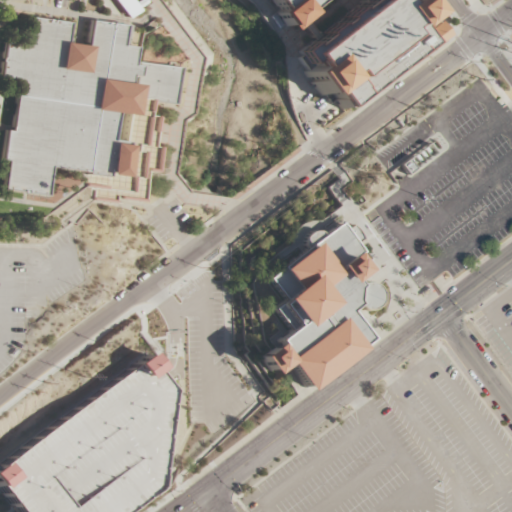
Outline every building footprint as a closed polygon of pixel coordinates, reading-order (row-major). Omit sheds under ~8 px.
[(317,0),(318,1),(306,11),(309,14),(285,32),(272,15),(278,10),(270,0),(317,0)] [(368,0),(371,4),(301,55),(310,67),(302,73),(320,96),(329,90),(341,107),(443,33),(433,20),(429,22),(424,15),(428,12),(419,0),(368,0)] [(0,69),(4,43),(26,46),(30,19),(69,24),(66,44),(85,47),(89,23),(128,28),(125,48),(131,49),(129,67),(136,68),(137,62),(179,68),(173,105),(133,99),(131,116),(129,116),(125,146),(127,147),(122,178),(105,176),(105,178),(85,175),(85,173),(51,168),(47,197),(2,191),(7,161),(1,160),(5,132),(10,133),(16,93),(0,90),(0,69)] [(246,356),(262,378),(281,364),(300,390),(366,341),(345,312),(353,306),(352,301),(354,290),(357,286),(353,280),(366,271),(357,259),(363,255),(339,222),(260,279),(276,301),(264,309),(280,331),(246,356)] [(0,488),(1,490),(15,508),(18,511),(126,511),(158,489),(172,392),(154,370),(156,368),(146,354),(130,366),(132,367),(2,466),(1,463),(0,463),(0,488)]
